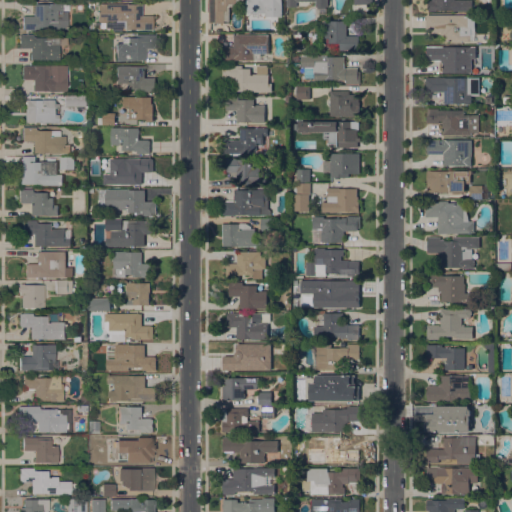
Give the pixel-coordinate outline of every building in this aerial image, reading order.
[(236,0),(236,4),(229,4),(229,21),(210,21),(210,0),(236,0)] [(273,0),(273,5),(276,5),(275,12),(250,12),(250,0),(273,0)] [(471,0),(471,10),(436,9),(436,10),(428,10),(428,0),(471,0)] [(48,29),(48,26),(43,26),(43,29),(22,29),(22,15),(33,16),(33,3),(49,4),(49,3),(61,3),(61,4),(68,4),(68,10),(61,10),(61,11),(67,11),(67,28),(65,28),(65,29),(48,29)] [(97,3),(126,3),(142,3),(142,15),(152,15),(152,29),(125,29),(125,26),(121,26),(121,30),(112,31),(112,30),(104,30),(104,27),(99,27),(99,24),(94,24),(94,22),(99,22),(99,20),(97,20),(97,3)] [(426,14),(464,14),(464,15),(475,15),(475,28),(474,28),(474,40),(470,40),(470,41),(444,41),(444,34),(441,34),(441,31),(438,31),(438,32),(431,32),(431,28),(426,28),(426,14)] [(347,35),(358,35),(358,49),(339,49),(339,42),(329,42),(329,37),(325,37),(324,20),(329,20),(346,20),(347,35)] [(30,60),(30,48),(19,47),(18,47),(19,43),(19,39),(19,35),(20,35),(20,34),(32,34),(32,37),(46,37),(46,36),(58,36),(58,37),(67,37),(67,45),(58,44),(58,60),(30,60)] [(154,34),(156,34),(155,48),(145,48),(145,59),(129,59),(129,60),(116,60),(116,42),(121,42),(121,37),(135,37),(135,34),(154,34)] [(269,34),(269,53),(254,53),(254,59),(235,59),(235,60),(222,60),(222,47),(234,47),(234,34),(236,34),(269,34)] [(473,58),(464,58),(464,64),(470,64),(470,72),(460,72),(460,71),(441,71),(441,59),(438,59),(438,61),(427,61),(427,46),(437,46),(437,48),(462,48),(462,46),(473,46),(473,58)] [(327,55),(327,56),(344,56),(344,67),(357,67),(357,71),(359,71),(360,83),(345,83),(345,79),(340,79),(340,78),(327,78),(327,79),(314,79),(314,77),(304,77),(304,67),(301,67),(301,55),(327,55)] [(266,90),(257,90),(257,91),(248,91),(248,90),(233,90),(233,79),(224,79),(224,78),(222,78),(222,66),(224,66),(224,64),(242,65),(242,68),(250,68),(250,73),(257,73),(257,74),(266,75),(266,90)] [(33,90),(33,79),(21,78),(22,66),(23,66),(23,65),(35,65),(35,68),(49,68),(49,74),(66,74),(66,91),(33,90)] [(116,65),(144,65),(144,77),(155,77),(155,91),(134,91),(134,88),(128,88),(128,89),(121,89),(121,82),(116,82),(116,65)] [(479,77),(479,95),(471,95),(471,103),(444,103),(444,91),(426,91),(426,77),(479,77)] [(310,86),(310,99),(296,98),(297,86),(310,86)] [(349,90),(349,93),(359,93),(359,102),(360,115),(330,115),(330,104),(326,104),(326,99),(330,99),(330,90),(349,90)] [(64,95),(84,95),(84,106),(64,106),(64,95)] [(151,96),(151,103),(153,103),(153,121),(146,121),(146,118),(136,118),(136,124),(126,124),(126,118),(129,118),(129,117),(126,117),(126,113),(129,113),(129,111),(128,111),(128,107),(129,107),(129,105),(123,105),(123,103),(122,103),(122,101),(123,101),(123,96),(151,96)] [(265,122),(252,122),(252,121),(236,121),(236,110),(225,110),(225,96),(238,96),(238,99),(253,99),(253,105),(264,104),(265,122)] [(25,122),(25,112),(26,112),(26,99),(29,99),(41,99),(54,99),(54,103),(58,103),(58,107),(54,107),(54,114),(58,114),(58,122),(25,122)] [(464,109),(464,114),(478,114),(478,132),(471,132),(471,134),(442,134),(442,120),(438,120),(438,123),(427,123),(427,108),(438,108),(438,109),(464,109)] [(115,124),(102,124),(102,112),(115,112),(115,124)] [(311,119),(311,131),(295,131),(295,130),(291,130),(291,120),(295,120),(295,119),(311,119)] [(359,121),(359,129),(357,129),(357,135),(358,135),(358,137),(360,137),(360,141),(347,141),(347,146),(329,146),(329,140),(328,140),(328,121),(359,121)] [(22,127),(35,127),(35,130),(59,130),(59,135),(65,135),(64,145),(70,145),(70,153),(48,153),(48,154),(46,154),(46,153),(43,152),(43,154),(40,154),(40,152),(33,152),(33,141),(22,141),(22,127)] [(139,129),(139,132),(138,139),(149,139),(149,153),(137,153),(137,150),(122,150),(122,144),(111,144),(111,127),(139,127),(139,129)] [(240,127),(268,128),(267,135),(268,135),(268,151),(264,153),(249,153),(249,152),(241,152),(241,155),(229,155),(229,153),(222,153),(222,139),(240,139),(240,127)] [(471,165),(467,165),(443,164),(443,153),(426,153),(427,139),(440,139),(439,143),(442,143),(442,138),(446,138),(446,139),(472,139),(471,165)] [(359,173),(348,173),(348,177),(330,176),(330,172),(323,172),(323,160),(330,160),(330,152),(359,152),(359,173)] [(38,185),(38,183),(20,184),(20,173),(21,173),(21,157),(34,156),(34,162),(39,161),(57,161),(57,174),(62,174),(62,184),(38,185)] [(60,169),(60,156),(74,156),(74,169),(60,169)] [(226,158),(230,158),(230,156),(234,156),(234,158),(246,158),(246,161),(252,161),(252,156),(260,156),(260,174),(266,175),(265,184),(236,183),(236,172),(226,171),(226,158)] [(153,158),(152,172),(141,171),(141,183),(139,183),(139,184),(103,183),(103,173),(110,173),(110,158),(153,158)] [(310,181),(296,181),(296,168),(310,168),(310,181)] [(470,183),(465,182),(465,192),(426,191),(427,170),(448,171),(448,170),(468,170),(471,170),(470,183)] [(310,193),(309,193),(309,210),(293,210),(293,193),(294,193),(293,183),(310,183),(310,193)] [(469,198),(469,185),(482,185),(488,185),(488,197),(482,197),(482,198),(469,198)] [(351,187),(351,188),(357,188),(357,196),(358,196),(358,198),(359,198),(359,212),(351,212),(351,210),(340,210),(340,211),(322,211),(322,201),(327,201),(327,193),(326,193),(326,190),(327,190),(327,187),(351,187)] [(129,188),(129,189),(144,189),(145,201),(154,201),(154,202),(156,202),(156,214),(154,214),(154,215),(136,215),(136,214),(135,214),(135,212),(127,212),(127,209),(120,209),(120,208),(98,209),(98,189),(129,188)] [(45,215),(45,214),(30,214),(30,203),(21,203),(21,202),(19,202),(19,193),(24,193),(24,189),(31,189),(31,192),(47,192),(47,197),(53,197),(53,204),(58,204),(58,215),(45,215)] [(267,200),(268,200),(267,208),(270,210),(270,214),(224,215),(224,201),(234,201),(234,189),(267,189),(267,200)] [(474,220),(474,233),(438,232),(438,216),(425,216),(425,200),(448,200),(448,202),(463,202),(463,204),(465,204),(469,220),(474,220)] [(312,216),(324,216),(324,218),(341,218),(341,217),(346,217),(346,216),(360,216),(360,230),(344,230),(344,236),(342,236),(342,241),(321,241),(321,243),(311,243),(311,228),(312,228),(312,216)] [(273,218),(273,230),(260,230),(260,218),(273,218)] [(22,220),(35,220),(35,223),(50,223),(50,229),(66,229),(71,229),(71,237),(71,245),(33,245),(33,233),(22,233),(22,220)] [(155,220),(155,233),(144,233),(144,245),(129,245),(129,246),(106,246),(106,229),(111,229),(111,228),(120,228),(120,220),(155,220)] [(239,224),(239,228),(255,228),(255,237),(261,237),(261,246),(238,246),(238,245),(222,245),(222,223),(239,224)] [(427,236),(440,236),(440,239),(444,239),(444,240),(453,240),(453,236),(479,236),(479,247),(467,247),(467,248),(471,248),(471,258),(474,258),(474,268),(462,268),(462,266),(442,266),(442,264),(439,264),(439,257),(442,257),(442,255),(439,254),(439,252),(427,252),(427,236)] [(359,275),(348,275),(348,274),(345,273),(345,275),(342,275),(342,273),(326,272),(326,275),(316,275),(306,275),(306,261),(314,261),(314,247),(325,248),(343,249),(343,256),(341,256),(340,259),(348,260),(359,261),(359,275)] [(37,251),(65,251),(65,267),(72,267),(72,276),(65,276),(65,277),(45,277),(45,278),(41,278),(41,277),(37,277),(37,278),(34,278),(34,277),(25,277),(25,263),(37,263),(37,251)] [(141,251),(141,263),(152,263),(152,277),(141,277),(141,276),(131,276),(131,274),(125,274),(125,277),(112,277),(112,268),(113,268),(113,251),(141,251)] [(260,251),(260,255),(265,255),(265,268),(261,268),(261,278),(252,278),(252,274),(238,274),(238,277),(225,276),(225,263),(236,263),(236,251),(239,251),(260,251)] [(511,270),(495,270),(495,262),(511,262),(511,270)] [(474,292),(474,303),(462,303),(462,302),(441,301),(441,290),(438,290),(438,286),(427,286),(427,272),(438,273),(438,275),(443,275),(464,275),(464,283),(465,283),(465,292),(474,292)] [(342,280),(342,279),(357,279),(357,294),(344,293),(344,299),(342,299),(342,304),(323,304),(323,302),(320,302),(320,297),(323,297),(323,295),(313,295),(313,280),(342,280)] [(55,280),(72,280),(72,287),(74,287),(74,291),(72,291),(72,293),(68,293),(55,293),(55,280)] [(150,282),(149,305),(146,305),(146,304),(126,304),(126,299),(127,282),(150,282)] [(256,285),(256,290),(267,290),(267,308),(255,308),(255,307),(239,307),(239,296),(227,296),(227,282),(242,282),(242,285),(256,285)] [(19,283),(23,283),(23,284),(43,284),(43,307),(32,307),(32,308),(29,308),(29,307),(26,307),(26,308),(23,308),(23,307),(21,307),(21,295),(19,295),(19,283)] [(90,310),(90,309),(88,309),(88,298),(90,298),(110,298),(110,310),(90,310)] [(470,309),(470,316),(472,316),(472,320),(461,320),(461,326),(473,326),(473,338),(456,338),(456,336),(439,335),(439,339),(427,339),(427,324),(438,324),(438,325),(440,325),(441,308),(470,309)] [(343,312),(343,323),(348,323),(348,324),(359,324),(358,339),(347,339),(347,337),(339,337),(339,336),(314,336),(314,326),(314,312),(343,312)] [(65,339),(30,338),(30,326),(19,326),(19,313),(21,313),(32,313),(32,316),(47,316),(47,321),(65,321),(65,339)] [(139,313),(141,313),(141,325),(151,325),(151,326),(153,326),(153,338),(151,338),(151,339),(133,339),(133,336),(125,336),(125,340),(109,340),(109,330),(109,321),(104,321),(104,313),(139,313)] [(227,313),(238,313),(238,315),(239,315),(239,313),(270,313),(270,322),(268,322),(267,339),(252,339),(252,338),(236,338),(236,326),(226,326),(225,326),(225,313),(227,313)] [(145,344),(145,356),(154,356),(156,356),(156,370),(143,369),(143,367),(141,367),(129,366),(129,370),(107,370),(107,358),(106,358),(106,345),(115,345),(115,343),(145,344)] [(234,354),(234,353),(235,351),(235,343),(271,343),(271,369),(223,369),(223,365),(222,365),(222,360),(223,360),(223,356),(235,356),(234,354)] [(316,344),(331,344),(331,347),(347,347),(347,343),(359,343),(359,358),(338,358),(338,369),(316,369),(316,344)] [(31,344),(46,344),(54,344),(54,360),(56,360),(56,369),(47,369),(47,370),(20,369),(20,364),(19,364),(19,361),(20,361),(20,356),(31,356),(31,344)] [(464,369),(445,369),(445,362),(446,362),(447,357),(426,357),(427,344),(442,344),(442,347),(464,347),(464,369)] [(49,401),(49,400),(34,400),(34,388),(22,388),(23,374),(36,374),(36,377),(57,378),(57,401),(49,401)] [(128,401),(128,400),(108,401),(108,390),(114,390),(114,383),(107,383),(107,375),(129,374),(129,375),(145,375),(145,387),(155,387),(155,401),(128,401)] [(310,382),(317,382),(317,375),(351,375),(351,385),(359,385),(359,391),(358,391),(358,400),(310,400),(310,382)] [(426,385),(438,385),(438,383),(440,383),(440,375),(463,375),(470,375),(470,398),(464,398),(464,400),(444,400),(426,400),(426,385)] [(222,399),(222,386),(224,386),(224,377),(259,377),(259,386),(257,386),(257,388),(244,388),(244,394),(245,394),(245,397),(244,397),(244,399),(222,399)] [(261,404),(258,404),(258,392),(271,392),(271,404),(275,404),(274,405),(261,405),(261,404)] [(39,405),(39,409),(54,409),(54,415),(61,415),(61,431),(37,431),(37,421),(19,421),(19,405),(39,405)] [(118,405),(126,405),(126,406),(142,406),(142,418),(151,418),(153,418),(153,432),(140,431),(140,434),(125,434),(126,429),(125,429),(125,423),(118,423),(118,405)] [(274,405),(274,417),(261,417),(261,405),(274,405)] [(347,405),(359,405),(360,420),(348,420),(348,422),(345,422),(345,431),(312,431),(312,412),(313,412),(313,405),(323,405),(323,408),(341,408),(341,407),(347,407),(347,405)] [(470,429),(460,429),(460,432),(442,431),(442,424),(444,424),(444,421),(437,421),(437,419),(426,419),(426,405),(439,405),(439,409),(470,410),(470,429)] [(248,420),(259,420),(259,431),(223,432),(223,408),(248,408),(248,420)] [(99,433),(88,433),(88,420),(99,420),(99,433)] [(57,463),(49,463),(49,462),(34,462),(34,450),(23,450),(23,436),(50,436),(50,440),(51,440),(51,445),(57,445),(57,463)] [(264,452),(264,462),(237,462),(237,455),(240,455),(240,452),(234,452),(234,451),(223,451),(223,436),(260,436),(260,440),(278,440),(278,452),(264,452)] [(341,436),(341,443),(339,443),(339,449),(359,448),(359,462),(344,462),(344,459),(324,459),(324,462),(309,462),(309,452),(307,452),(306,439),(321,438),(321,436),(341,436)] [(427,462),(427,448),(444,448),(444,443),(442,443),(442,437),(459,437),(459,436),(475,436),(475,453),(480,453),(480,458),(487,458),(487,464),(480,464),(480,462),(476,462),(476,463),(457,463),(457,458),(446,458),(446,459),(438,459),(438,462),(427,462)] [(150,437),(150,465),(139,465),(139,458),(133,458),(133,454),(128,454),(128,437),(150,437)] [(99,465),(99,453),(111,452),(111,465),(99,465)] [(19,467),(33,467),(33,470),(48,470),(48,476),(50,476),(50,474),(57,474),(57,481),(70,481),(70,493),(31,493),(31,481),(19,481),(19,467)] [(119,480),(117,480),(117,468),(136,468),(136,467),(153,467),(153,490),(126,490),(126,488),(119,484),(119,480)] [(254,468),(254,467),(271,467),(271,484),(275,484),(275,481),(280,481),(280,494),(253,494),(253,491),(235,491),(235,493),(234,493),(234,494),(225,494),(225,493),(222,493),(222,478),(233,478),(233,468),(254,468)] [(307,467),(327,468),(327,471),(341,471),(341,467),(360,467),(360,481),(348,481),(348,483),(342,483),(342,486),(344,486),(344,494),(310,493),(310,480),(307,480),(307,467)] [(478,482),(469,482),(469,494),(442,494),(442,483),(437,483),(437,482),(426,482),(426,467),(478,467),(478,482)] [(115,496),(102,496),(102,492),(100,492),(100,488),(102,488),(102,483),(114,483),(115,496)] [(275,498),(274,511),(222,511),(222,499),(238,499),(238,502),(249,502),(249,498),(262,498),(262,497),(275,498)] [(85,498),(85,511),(67,511),(67,498),(85,498)] [(104,511),(91,511),(91,498),(104,498),(104,511)] [(129,498),(138,498),(138,499),(155,499),(155,500),(156,500),(156,505),(155,505),(155,511),(129,511),(129,510),(110,510),(110,498),(129,498)] [(341,498),(341,501),(347,501),(347,498),(359,498),(359,511),(310,511),(310,508),(312,508),(312,498),(341,498)] [(464,498),(464,508),(454,508),(454,511),(429,511),(429,510),(427,510),(427,499),(447,499),(447,498),(464,498)] [(24,499),(48,499),(48,510),(47,510),(47,511),(20,511),(20,507),(24,507),(24,499)]
